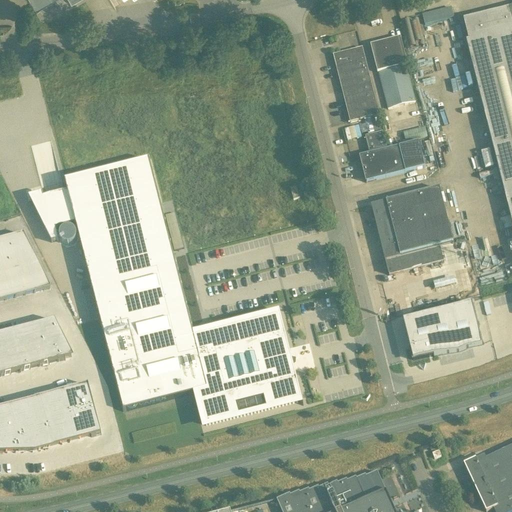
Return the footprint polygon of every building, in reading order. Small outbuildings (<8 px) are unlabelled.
[(425,26),(454,19),(451,8),(422,16),(425,26)] [(502,12),(502,13),(464,23),(469,42),(467,43),(511,222),(511,10),(510,11),(509,10),(502,12)] [(424,46),(416,20),(402,24),(409,50),(424,46)] [(377,74),(379,74),(388,110),(415,104),(406,67),(407,66),(401,39),(371,47),(377,74)] [(333,56),(350,123),(370,118),(375,135),(365,138),(369,153),(387,149),(378,116),(380,116),(363,49),(348,52),(333,56)] [(373,131),(371,124),(345,128),(347,141),(362,138),(361,133),(373,131)] [(67,193),(30,202),(51,243),(58,242),(55,230),(76,225),(124,413),(197,394),(206,427),(302,402),(280,316),(194,338),(160,203),(144,140),(62,161),(59,161),(67,193)] [(425,169),(418,144),(399,148),(359,159),(366,184),(405,174),(425,169)] [(372,207),(389,276),(453,260),(456,271),(431,277),(435,292),(458,286),(461,297),(477,293),(474,281),(472,282),(465,257),(468,256),(465,241),(453,244),(439,190),(372,207)] [(0,302),(49,290),(22,235),(0,240),(0,302)] [(472,305),(403,322),(410,351),(409,351),(409,352),(411,351),(413,361),(426,358),(433,356),(433,358),(434,358),(433,356),(438,355),(472,347),(482,344),(481,342),(472,305)] [(0,378),(73,359),(54,322),(0,336),(0,378)] [(89,389),(0,411),(0,455),(31,455),(89,440),(90,442),(100,439),(89,389)] [(488,511),(493,510),(494,511),(511,511),(511,446),(486,459),(477,463),(476,460),(464,466),(485,511),(488,511)] [(441,458),(439,452),(432,455),(434,460),(441,458)] [(394,511),(387,496),(381,483),(377,473),(366,478),(365,477),(356,481),(356,479),(347,483),(347,481),(338,485),(337,484),(328,488),(328,486),(319,490),(318,489),(309,492),(309,491),(300,495),(299,493),(290,497),(290,496),(277,501),(281,511),(394,511)]
